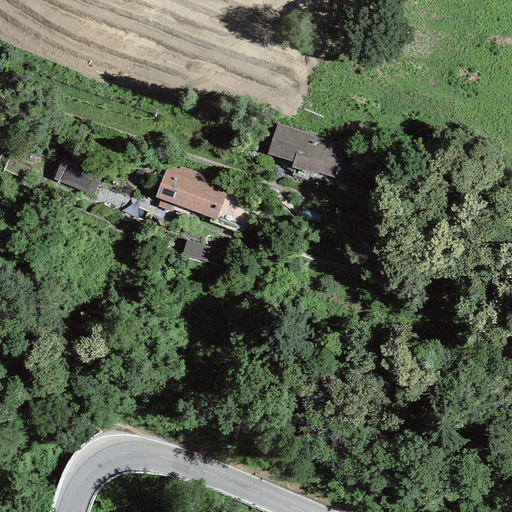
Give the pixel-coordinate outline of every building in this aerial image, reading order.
[(345,145),(277,124),(268,154),(293,161),(291,168),(318,176),(319,174),(335,179),(345,145)] [(65,153),(53,179),(92,197),(104,172),(65,153)] [(216,220),(228,189),(211,182),(213,178),(180,165),(178,170),(168,166),(155,197),(160,199),(175,205),(216,220)] [(172,212),(175,205),(160,199),(157,206),(172,212)] [(213,263),(217,250),(186,241),(183,254),(213,263)]
